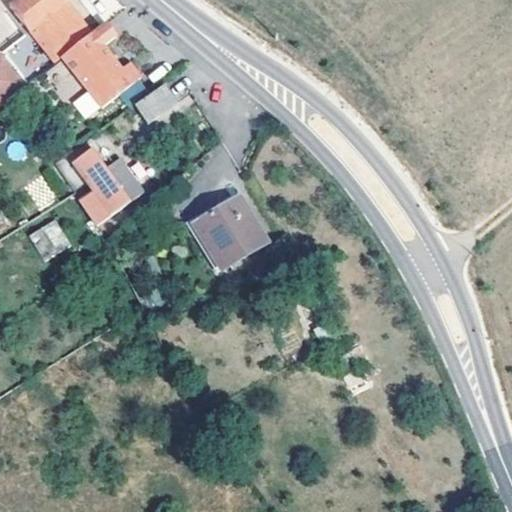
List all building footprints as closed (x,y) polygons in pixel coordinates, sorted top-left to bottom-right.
[(35,31),(59,64),(66,58),(98,33),(81,12),(76,15),(69,6),(73,2),(71,0),(23,0),(15,7),(35,31)] [(73,2),(69,6),(76,15),(81,12),(73,2)] [(98,33),(66,58),(105,107),(144,76),(134,64),(126,70),(120,62),(108,47),(121,36),(110,23),(98,33)] [(33,85),(59,64),(35,31),(7,53),(33,85)] [(33,85),(7,53),(0,58),(0,111),(2,110),(33,85)] [(182,98),(167,80),(140,102),(154,119),(182,98)] [(85,91),(71,103),(85,120),(100,109),(85,91)] [(150,194),(128,160),(113,170),(101,150),(83,162),(118,215),(150,194)] [(267,243),(237,196),(193,225),(221,273),(267,243)] [(28,234),(42,262),(70,248),(56,220),(28,234)]
